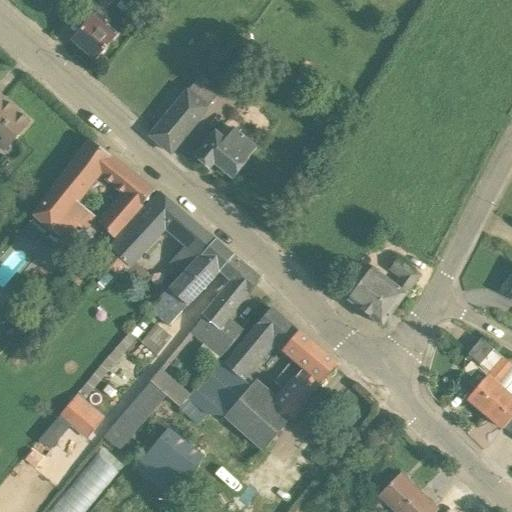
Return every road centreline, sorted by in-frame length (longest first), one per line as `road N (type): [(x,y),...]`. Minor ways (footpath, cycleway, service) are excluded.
road 1 (residential): [(399,389),(0,25)]
road 2 (residential): [(511,506),(399,389)]
road 3 (residential): [(437,299),(511,155)]
